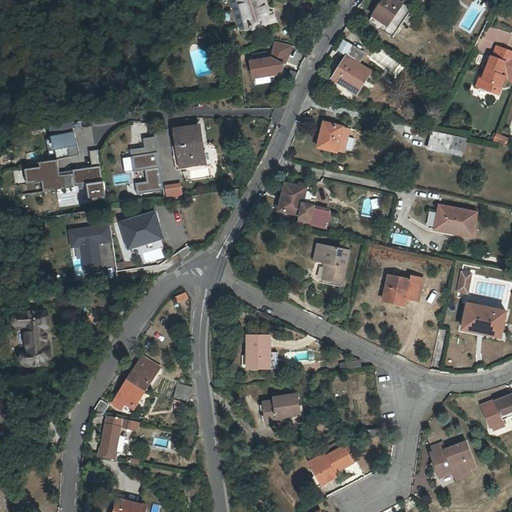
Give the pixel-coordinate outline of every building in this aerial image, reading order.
[(230,0),(238,31),(247,28),(239,0),(230,0)] [(239,0),(247,28),(274,21),(272,11),(266,13),(262,0),(239,0)] [(403,6),(395,0),(386,0),(373,18),(377,20),(370,31),(388,44),(395,34),(388,27),(403,6)] [(271,45),(272,55),(246,59),(250,83),(270,79),(270,77),(282,75),(281,65),(291,63),(288,42),(271,45)] [(498,98),(511,65),(511,57),(497,51),(481,85),(479,84),(477,89),(498,98)] [(363,67),(348,57),(332,79),(347,90),(363,67)] [(344,129),(318,124),(312,149),(331,153),(332,152),(338,153),(339,149),(342,137),(344,129)] [(196,127),(173,131),(179,168),(203,164),(196,127)] [(57,160),(80,156),(75,133),(53,137),(57,160)] [(464,140),(433,133),(429,151),(460,158),(464,140)] [(492,141),(504,143),(506,136),(494,133),(492,141)] [(163,191),(155,137),(144,139),(146,148),(130,151),(133,173),(146,170),(148,182),(135,184),(137,195),(163,191)] [(349,139),(342,137),(339,149),(346,151),(349,139)] [(89,200),(106,197),(101,165),(100,165),(97,151),(89,153),(91,167),(59,172),(57,160),(40,163),(40,168),(25,170),(27,185),(43,183),(44,192),(87,185),(89,200)] [(164,197),(181,197),(181,184),(164,184),(164,197)] [(306,190),(286,185),(280,211),(300,216),(299,223),(310,226),(310,225),(325,228),(328,213),(314,209),(314,208),(303,205),(306,190)] [(475,217),(439,209),(434,228),(451,232),(450,236),(470,240),(475,217)] [(154,214),(121,224),(129,248),(138,246),(137,243),(156,237),(152,226),(157,225),(154,214)] [(110,225),(70,232),(73,249),(82,247),(86,274),(103,271),(99,244),(113,242),(110,225)] [(156,237),(161,236),(157,225),(152,226),(156,237)] [(347,251),(315,243),(312,260),(327,263),(322,283),(339,286),(347,251)] [(460,269),(455,291),(467,294),(473,272),(460,269)] [(410,280),(392,276),(387,306),(406,309),(408,300),(409,295),(422,297),(426,280),(411,277),(410,280)] [(176,303),(188,298),(185,291),(174,296),(176,303)] [(408,300),(421,303),(422,297),(409,295),(408,300)] [(506,313),(466,304),(461,327),(475,330),(475,327),(501,333),(506,313)] [(40,312),(19,314),(16,314),(14,316),(13,318),(12,320),(12,323),(13,325),(15,327),(17,328),(23,328),(24,329),(25,331),(27,352),(26,354),(22,356),(21,358),(21,359),(21,363),(23,365),(25,366),(27,366),(45,365),(48,363),(50,361),(50,360),(49,345),(45,342),(45,332),(47,329),(46,318),(46,317),(44,315),(44,314),(40,312)] [(268,338),(246,339),(246,357),(249,357),(250,372),(270,371),(268,338)] [(152,363),(143,357),(128,381),(145,391),(156,373),(148,368),(152,363)] [(359,359),(339,363),(340,370),(360,367),(359,359)] [(148,368),(156,373),(160,368),(152,363),(148,368)] [(134,409),(145,391),(128,381),(113,404),(122,410),(126,405),(134,409)] [(173,398),(171,408),(185,411),(190,386),(175,383),(171,397),(173,398)] [(274,402),(263,404),(267,424),(285,421),(285,418),(301,416),(298,395),(273,399),(274,402)] [(511,395),(499,400),(507,423),(511,421),(511,395)] [(109,405),(100,400),(92,413),(103,415),(109,405)] [(104,436),(126,440),(126,438),(120,437),(122,428),(137,431),(139,422),(123,419),(123,421),(108,418),(104,436)] [(382,436),(380,427),(365,429),(367,439),(382,436)] [(101,448),(124,453),(126,440),(104,436),(101,448)] [(443,448),(431,452),(434,461),(431,462),(437,475),(446,472),(444,468),(454,464),(456,471),(469,465),(468,463),(472,462),(462,440),(443,449),(443,448)] [(440,443),(429,448),(431,452),(443,448),(440,443)] [(325,485),(335,479),(334,477),(353,467),(344,450),(325,461),(323,456),(309,464),(316,478),(320,475),(325,485)] [(444,468),(446,472),(450,481),(475,470),(472,462),(468,463),(469,465),(456,471),(454,464),(444,468)] [(312,480),(317,489),(325,485),(320,475),(316,478),(312,480)] [(138,511),(140,505),(118,500),(115,511),(138,511)]
